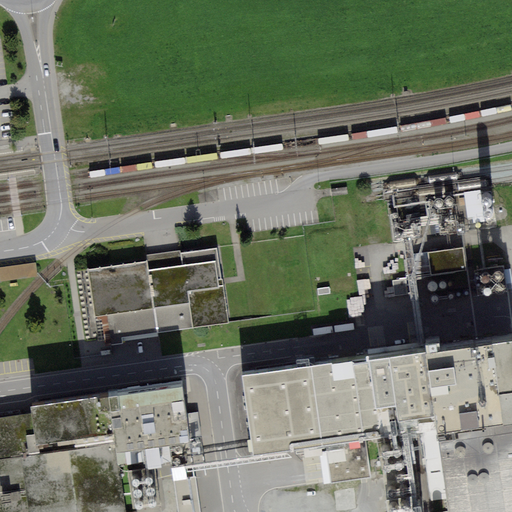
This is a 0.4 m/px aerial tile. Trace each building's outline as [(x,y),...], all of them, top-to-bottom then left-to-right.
[(478,191),(464,192),(467,217),(482,216),(478,191)] [(483,205),(485,206),(487,206),(489,205),(490,204),(491,202),(492,201),(491,199),(491,197),(490,196),(488,195),(487,195),(485,195),(483,196),(482,197),(481,199),(481,200),(481,202),(482,204),(483,205)] [(447,206),(448,206),(450,206),(451,206),(452,205),(453,204),(454,203),(453,201),(453,200),(452,199),(451,198),(449,198),(448,198),(447,199),(446,199),(445,201),(445,202),(445,204),(446,205),(447,206)] [(437,207),(438,208),(440,208),(441,207),(442,207),(443,205),(444,204),(444,203),(443,201),(442,200),(441,200),(440,199),(438,199),(437,200),(436,201),(435,202),(435,204),(435,205),(436,206),(437,207)] [(485,217),(486,217),(488,217),(490,217),(491,216),(492,214),(493,212),(493,211),(492,209),(491,208),(490,207),(488,207),(486,207),(485,207),(483,209),(482,210),(482,212),(482,214),(483,215),(485,217)] [(462,248),(413,255),(416,274),(430,272),(431,275),(466,270),(462,248)] [(213,249),(81,272),(89,318),(116,314),(121,341),(226,323),(213,249)] [(34,265),(0,268),(0,281),(35,278),(34,265)] [(498,281),(500,281),(502,280),(503,278),(503,277),(504,275),(503,273),(502,272),(501,271),(499,270),(497,271),(495,271),(494,272),(493,274),(493,276),(493,277),(494,279),(495,280),(497,281),(498,281)] [(486,282),(488,282),(489,281),(491,280),(491,278),(491,276),(491,275),(490,273),(488,272),(487,272),(485,272),(483,272),(482,274),(481,275),(481,277),(481,279),(482,280),(483,281),(485,282),(486,282)] [(405,279),(393,281),(395,295),(407,293),(405,279)] [(427,288),(428,289),(430,290),(432,291),(433,291),(435,290),(436,289),(437,287),(437,286),(437,284),(437,283),(435,281),(434,281),(432,280),(430,281),(429,281),(428,283),(427,284),(427,286),(427,288)] [(500,293),(501,293),(503,292),(504,291),(505,289),(505,287),(504,286),(503,284),(502,283),(500,283),(498,283),(497,283),(495,285),(494,286),(494,288),(494,290),(495,291),(496,292),(498,293),(500,293)] [(487,295),(489,294),(490,293),(491,292),(492,290),(492,289),(492,287),(491,285),(489,284),(488,284),(486,284),(484,285),(483,286),(482,287),(482,289),(482,291),(483,292),(484,294),(485,294),(487,295)] [(439,420),(440,432),(485,425),(511,421),(511,337),(429,349),(439,420)] [(313,366),(323,436),(342,434),(365,430),(439,420),(429,349),(313,366)] [(323,436),(313,366),(242,375),(253,454),(291,448),(290,442),(323,436)] [(182,381),(108,392),(116,443),(117,450),(191,439),(182,381)] [(29,404),(30,413),(36,454),(116,443),(108,392),(29,404)] [(30,413),(0,417),(0,511),(125,511),(117,450),(116,443),(36,454),(30,413)] [(511,511),(511,421),(485,425),(440,432),(450,511),(511,511)] [(365,430),(342,434),(344,450),(328,452),(332,481),(371,476),(365,430)] [(173,450),(173,452),(174,453),(175,454),(177,454),(179,454),(180,454),(181,453),(182,452),(183,450),(182,449),(182,447),(181,446),(179,445),(178,445),(176,445),(175,446),(174,447),(173,449),(173,450)] [(399,455),(400,455),(402,454),(402,452),(403,451),(403,449),(402,447),(401,446),(399,445),(398,445),(396,445),(394,446),(393,448),(393,449),(393,451),(393,452),(394,454),(395,455),(397,455),(399,455)] [(386,457),(388,456),(389,455),(390,454),(391,452),(391,450),(390,449),(389,447),(387,447),(385,446),(384,447),(382,448),(381,449),(381,451),(380,452),(381,454),(382,455),(383,456),(385,457),(386,457)] [(400,469),(402,469),(403,468),(404,466),(405,465),(405,463),(404,462),(403,460),(401,459),(399,459),(398,460),(396,460),(395,462),(394,463),(394,465),(395,466),(396,468),(397,469),(399,469),(400,469)] [(388,470),(390,470),(391,469),(392,467),(392,466),(392,464),(392,462),(391,461),(389,460),(387,460),(385,460),(384,461),(383,463),(382,464),(382,466),(383,467),(384,469),(385,470),(387,470),(388,470)] [(401,481),(403,481),(404,480),(405,479),(406,478),(406,476),(406,475),(405,474),(404,473),(402,472),(401,472),(399,472),(398,473),(397,474),(397,476),(397,477),(397,479),(398,480),(400,481),(401,481)] [(149,483),(151,483),(152,482),(153,481),(153,479),(153,478),(152,476),(151,475),(150,475),(149,475),(147,475),(146,475),(145,476),(144,478),(144,479),(144,481),(145,482),(146,483),(148,483),(149,483)] [(137,485),(138,484),(140,483),(140,482),(141,480),(141,479),(140,478),(139,477),(138,476),(136,476),(135,476),(134,477),(133,478),(132,479),(132,480),(132,482),(133,483),(134,484),(135,485),(137,485)] [(199,511),(195,478),(174,481),(178,511),(199,511)] [(151,495),(153,494),(154,493),(155,492),(155,490),(155,489),(154,488),(153,487),(152,486),(151,486),(149,486),(148,487),(147,488),(146,489),(146,490),(146,492),(147,493),(148,494),(150,495),(151,495)] [(403,495),(405,495),(406,494),(407,493),(408,492),(408,490),(408,489),(407,488),(406,487),(404,486),(403,486),(402,486),(400,487),(399,488),(399,490),(399,491),(399,493),(400,494),(402,495),(403,495)] [(139,496),(140,495),(142,495),(142,493),(143,492),(142,490),(142,489),(141,488),(140,487),(138,487),(137,487),(136,488),(135,489),(134,490),(134,492),(134,493),(135,494),(136,495),(137,496),(139,496)] [(392,496),(394,496),(395,496),(396,494),(397,493),(397,491),(397,490),(396,489),(395,488),(393,487),(392,487),(390,488),(389,488),(388,489),(388,491),(388,493),(388,494),(389,495),(390,496),(392,496)] [(152,506),(154,505),(155,504),(156,503),(156,502),(156,500),(155,499),(155,498),(153,497),(152,497),(150,497),(149,498),(148,499),(148,500),(147,501),(148,503),(148,504),(150,505),(151,506),(152,506)] [(140,507),(142,507),(143,506),(144,504),(144,503),(144,501),(143,500),(142,499),(141,498),(140,498),(138,498),(137,499),(136,500),(135,501),(135,503),(135,504),(136,506),(137,507),(139,507),(140,507)] [(407,511),(408,511),(409,511),(410,510),(411,508),(411,506),(410,505),(409,503),(407,503),(406,502),(404,503),(402,504),(401,505),(401,506),(401,508),(401,510),(402,511),(403,511),(407,511)]
